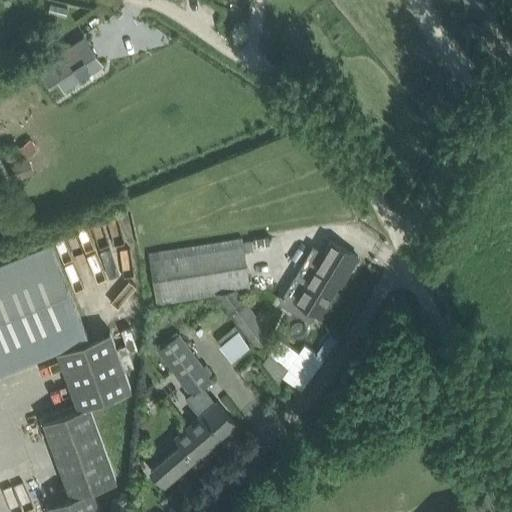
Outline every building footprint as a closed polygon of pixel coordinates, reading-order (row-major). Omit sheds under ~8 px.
[(85,38),(46,63),(57,80),(63,88),(78,79),(91,70),(101,63),(96,55),(85,38)] [(27,157),(14,162),(20,177),(33,171),(27,157)] [(243,238),(224,241),(190,246),(211,294),(216,294),(256,347),(271,336),(236,290),(251,288),(243,238)] [(292,281),(285,293),(299,301),(294,310),(311,320),(316,311),(319,313),(338,283),(340,285),(357,257),(358,256),(331,240),(325,250),(315,243),(307,257),(317,263),(306,282),(296,276),(292,281)] [(157,303),(170,301),(211,294),(190,246),(149,253),(157,303)] [(230,355),(249,340),(235,323),(217,338),(230,355)] [(89,336),(58,348),(79,401),(133,379),(112,327),(89,336)] [(337,335),(330,330),(316,349),(324,354),(337,335)] [(179,333),(157,348),(158,350),(174,371),(190,394),(192,393),(202,387),(212,380),(196,356),(179,333)] [(279,335),(274,343),(293,357),(299,349),(279,335)] [(304,341),(299,349),(318,362),(324,355),(304,341)] [(274,343),(268,351),(288,364),(293,357),(274,343)] [(299,349),(293,357),(312,370),(318,363),(299,349)] [(288,364),(268,351),(263,358),(278,378),(288,364)] [(293,357),(288,365),(307,378),(312,370),(293,357)] [(287,365),(282,373),(301,386),(307,378),(287,365)] [(189,425),(208,447),(236,423),(217,401),(214,403),(202,387),(192,393),(187,397),(200,415),(189,425)] [(78,406),(43,419),(70,494),(45,503),(48,511),(102,511),(93,486),(118,477),(118,476),(90,402),(78,406)] [(165,484),(208,447),(189,425),(176,436),(181,443),(151,468),(165,484)] [(496,511),(486,492),(450,511),(496,511)] [(136,510),(143,504),(135,495),(128,501),(136,510)]
